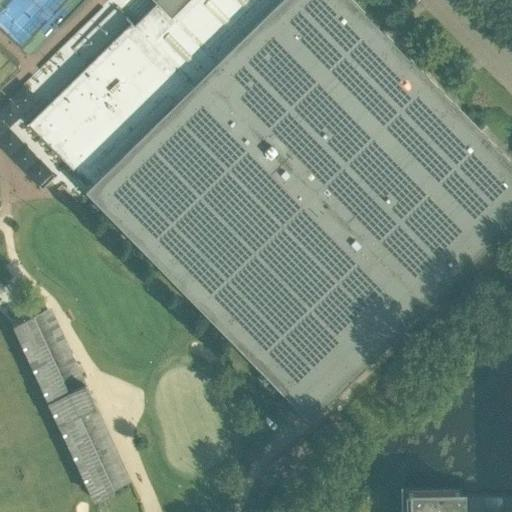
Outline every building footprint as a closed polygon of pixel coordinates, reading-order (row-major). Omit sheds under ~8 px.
[(156,0),(170,13),(155,28),(147,35),(126,14),(125,15),(131,20),(28,122),(78,172),(74,175),(75,176),(85,167),(97,179),(90,186),(310,410),(503,221),(511,212),(511,162),(352,0),(156,0)] [(93,498),(131,480),(50,306),(12,323),(93,498)] [(284,487),(319,455),(304,439),(303,437),(267,469),(274,476),(284,487)] [(402,490),(402,486),(401,486),(401,511),(494,511),(494,493),(462,494),(462,488),(402,490)] [(511,511),(511,493),(494,493),(494,511),(511,511)]
